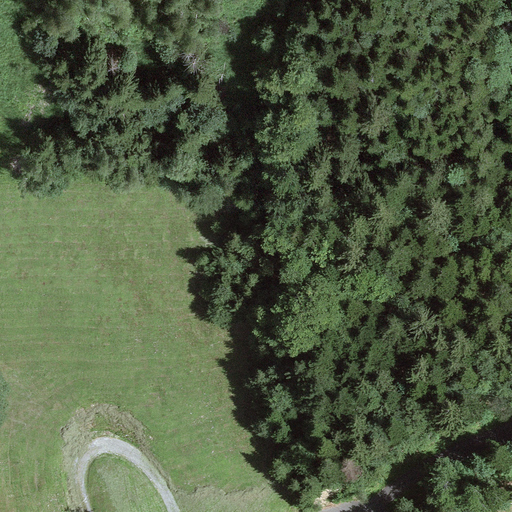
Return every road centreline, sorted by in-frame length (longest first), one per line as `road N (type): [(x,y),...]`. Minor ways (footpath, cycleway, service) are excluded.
road 1 (track): [(174,511),(154,473),(114,444),(88,451),(78,470),(87,511)]
road 2 (unclassified): [(367,511),(412,468),(511,422)]
